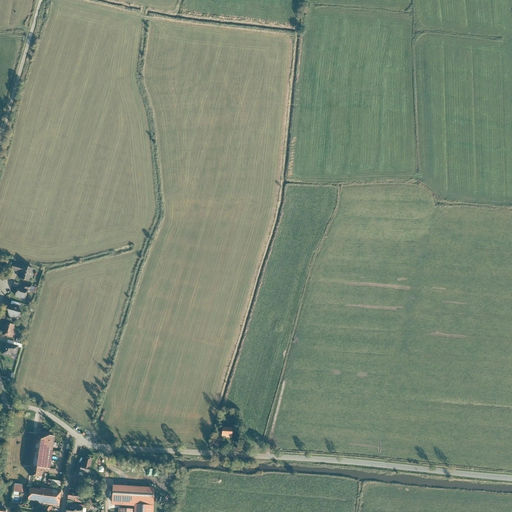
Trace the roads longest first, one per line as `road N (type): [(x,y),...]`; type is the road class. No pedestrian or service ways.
road 1 (tertiary): [(81,441),(511,479)]
road 2 (unclassified): [(0,141),(40,0)]
